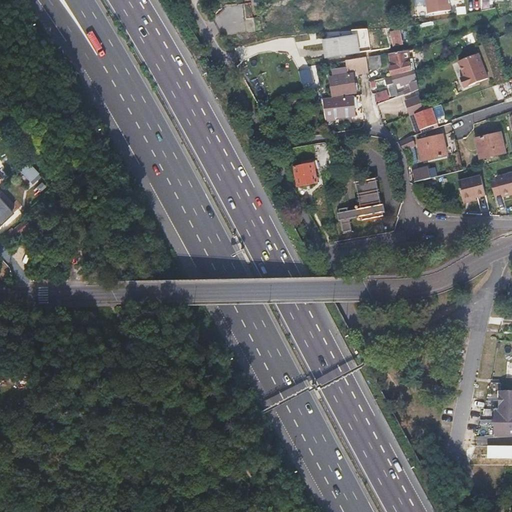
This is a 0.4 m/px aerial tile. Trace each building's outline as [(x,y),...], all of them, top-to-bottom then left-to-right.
[(426,0),(428,13),(451,10),(449,0),(426,0)] [(400,31),(391,32),(393,46),(402,45),(400,31)] [(327,43),(329,57),(356,53),(353,36),(339,38),(340,41),(327,43)] [(415,70),(411,51),(388,54),(393,76),(415,70)] [(460,79),(464,88),(488,79),(480,55),(460,62),(465,77),(460,79)] [(380,69),(381,66),(380,56),(369,58),(370,71),(380,69)] [(349,60),(351,69),(358,68),(359,75),(368,73),(366,57),(349,60)] [(419,90),(415,70),(393,76),(395,84),(402,82),(403,86),(411,84),(412,89),(404,92),(405,95),(419,90)] [(299,72),(302,85),(310,84),(308,71),(299,72)] [(354,93),(351,76),(332,79),(334,96),(354,93)] [(404,102),(406,108),(421,103),(418,96),(404,102)] [(355,100),(326,103),(329,123),(335,122),(339,121),(339,120),(357,118),(355,100)] [(424,111),(421,103),(406,108),(409,116),(414,114),(424,111)] [(437,125),(431,108),(424,111),(414,114),(420,131),(437,125)] [(476,139),(481,159),(506,153),(500,133),(476,139)] [(413,136),(400,141),(404,150),(417,146),(413,136)] [(418,142),(423,162),(447,156),(443,136),(418,142)] [(339,161),(333,162),(335,173),(341,172),(339,161)] [(26,164),(18,172),(29,184),(37,176),(26,164)] [(295,168),(298,187),(317,184),(314,165),(295,168)] [(287,173),(290,181),(296,180),(293,168),(286,170),(287,173)] [(511,194),(511,174),(497,178),(497,181),(490,183),(493,196),(501,195),(501,197),(511,194)] [(330,176),(323,178),(324,186),(329,185),(328,182),(331,181),(330,176)] [(458,183),(462,202),(474,199),(484,196),(480,177),(458,183)] [(362,221),(384,217),(377,179),(355,183),(360,210),(349,212),(349,208),(338,210),(339,214),(340,222),(343,234),(353,232),(350,219),(361,217),(362,221)] [(0,191),(0,194),(6,201),(14,193),(14,192),(7,184),(0,191)] [(306,192),(297,195),(304,207),(310,203),(306,192)] [(8,233),(13,239),(29,225),(23,219),(8,233)] [(511,412),(511,394),(499,394),(499,412),(511,412)] [(511,440),(511,412),(499,412),(493,412),(493,423),(491,423),(491,429),(493,429),(493,440),(511,440)] [(134,488),(134,496),(143,496),(143,488),(134,488)]
